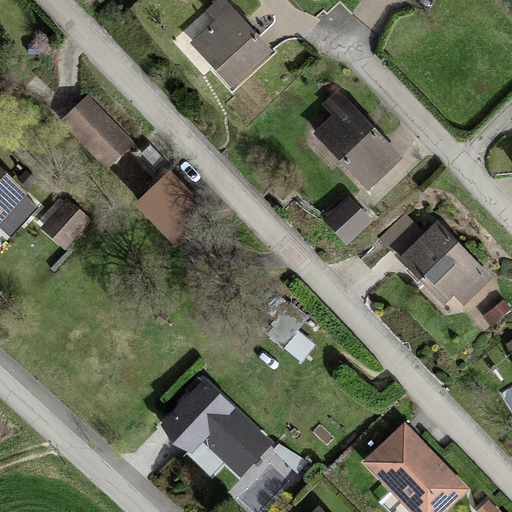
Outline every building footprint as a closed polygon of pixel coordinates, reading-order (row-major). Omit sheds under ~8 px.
[(208,27),(190,46),(233,87),(265,54),(215,7),(201,21),(208,27)] [(86,104),(62,128),(104,171),(128,147),(86,104)] [(330,129),(313,146),(362,196),(392,168),(329,104),(318,116),(330,129)] [(218,224),(177,180),(142,212),(183,256),(218,224)] [(0,181),(0,219),(19,197),(0,181)] [(64,203),(42,231),(65,249),(86,221),(64,203)] [(375,227),(350,205),(325,234),(350,256),(375,227)] [(474,272),(433,230),(402,261),(443,303),(474,272)] [(276,452),(202,383),(157,431),(190,462),(212,440),(252,477),(276,452)] [(454,511),(472,496),(411,430),(370,467),(411,511),(454,511)]
